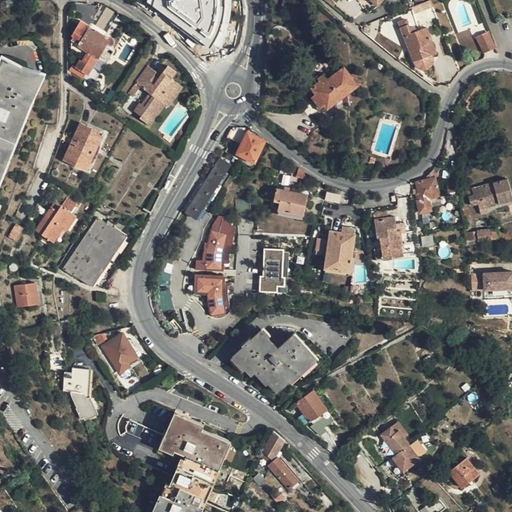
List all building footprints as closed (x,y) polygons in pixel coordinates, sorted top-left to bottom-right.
[(198,0),(155,0),(154,8),(169,13),(170,10),(175,12),(174,14),(171,24),(186,28),(187,28),(189,27),(190,25),(191,23),(198,0)] [(429,0),(418,4),(412,6),(415,13),(433,6),(434,6),(431,0),(429,0)] [(430,55),(434,54),(438,52),(428,27),(417,31),(413,32),(411,27),(408,18),(399,21),(416,63),(418,66),(422,68),(427,68),(430,67),(433,64),(430,55)] [(92,68),(104,48),(100,45),(105,38),(106,36),(96,31),(96,33),(89,29),(79,46),(88,51),(82,62),(92,68)] [(484,52),(495,46),(489,32),(477,37),(484,52)] [(109,40),(105,38),(100,45),(104,48),(109,40)] [(0,169),(37,76),(7,65),(0,81),(0,169)] [(346,94),(354,88),(348,80),(353,76),(358,83),(363,80),(356,71),(352,74),(344,65),(328,78),(323,82),(320,79),(312,86),(316,93),(313,96),(321,107),(325,104),(328,108),(346,94)] [(149,125),(164,104),(179,84),(173,79),(177,73),(168,66),(158,79),(154,85),(150,82),(154,76),(157,73),(148,66),(136,83),(141,87),(149,93),(153,96),(145,107),(141,105),(140,103),(134,111),(141,116),(140,119),(149,125)] [(319,77),(320,79),(323,82),(328,78),(324,73),(319,77)] [(158,79),(154,76),(150,82),(154,85),(158,79)] [(360,84),(358,83),(353,76),(348,80),(354,88),(360,84)] [(133,97),(141,87),(136,83),(129,93),(133,97)] [(464,93),(461,98),(469,103),(465,108),(471,112),(485,90),(474,83),(466,94),(464,93)] [(164,104),(166,105),(168,107),(183,87),(179,84),(164,104)] [(108,103),(115,93),(112,90),(105,100),(108,103)] [(149,93),(141,105),(145,107),(153,96),(149,93)] [(490,109),(495,102),(489,98),(485,105),(490,109)] [(151,127),(166,105),(164,104),(149,125),(151,127)] [(103,134),(81,124),(74,140),(64,159),(87,170),(103,134)] [(265,141),(248,133),(238,153),(255,162),(265,141)] [(230,165),(221,159),(187,211),(197,218),(230,165)] [(426,177),(425,178),(426,180),(417,182),(416,182),(419,195),(417,195),(418,200),(416,200),(418,213),(431,210),(429,199),(439,196),(439,193),(438,188),(441,188),(440,184),(437,185),(433,170),(433,171),(426,177)] [(511,200),(511,194),(508,180),(473,190),(475,196),(469,198),(472,207),(478,206),(479,210),(485,208),(511,200)] [(304,215),(308,196),(290,192),(285,191),(277,189),(274,201),(280,202),(279,210),(304,215)] [(70,195),(68,199),(76,205),(79,201),(70,195)] [(76,205),(68,199),(62,207),(56,203),(37,230),(45,235),(53,240),(54,241),(64,227),(62,226),(71,213),(76,205)] [(303,219),(304,215),(279,210),(278,214),(303,219)] [(374,214),(375,220),(387,218),(386,210),(376,211),(374,214)] [(76,216),(71,213),(62,226),(64,227),(67,229),(76,216)] [(395,217),(387,218),(375,220),(377,235),(380,235),(384,261),(393,260),(393,257),(404,255),(402,245),(404,245),(401,234),(401,231),(398,231),(396,224),(395,217)] [(125,235),(99,218),(63,270),(73,276),(74,275),(91,286),(125,235)] [(232,262),(232,221),(208,220),(208,260),(195,260),(195,270),(223,270),(223,262),(232,262)] [(404,223),(396,224),(398,231),(401,231),(401,234),(406,233),(404,223)] [(24,229),(16,225),(10,237),(17,241),(24,229)] [(477,232),(478,241),(498,239),(497,231),(477,232)] [(331,232),(325,268),(350,271),(352,256),(355,235),(331,232)] [(466,242),(478,241),(477,232),(466,233),(466,242)] [(45,235),(42,240),(50,245),(53,240),(45,235)] [(46,251),(50,245),(42,240),(41,239),(37,245),(46,251)] [(325,255),(326,239),(316,239),(315,255),(325,255)] [(263,248),(260,291),(286,293),(289,250),(263,248)] [(13,272),(15,272),(17,270),(18,268),(18,266),(17,265),(16,264),(14,263),(12,263),(10,265),(9,266),(9,268),(10,270),(11,272),(13,272)] [(511,272),(483,274),(485,290),(511,288),(511,272)] [(483,274),(471,276),(472,291),(485,290),(483,274)] [(194,295),(208,295),(208,315),(226,315),(227,275),(194,275),(194,295)] [(38,305),(35,283),(15,286),(18,307),(38,305)] [(264,328),(261,331),(268,338),(271,335),(264,328)] [(268,338),(261,331),(252,340),(244,347),(234,356),(246,369),(252,374),(254,373),(257,370),(269,383),(277,391),(289,381),(313,358),(293,336),(278,349),(268,338)] [(123,333),(103,346),(120,374),(130,367),(129,363),(138,357),(123,333)] [(313,358),(316,355),(295,333),(293,336),(313,358)] [(101,334),(92,336),(98,345),(104,341),(101,334)] [(241,345),(244,347),(252,340),(249,337),(241,345)] [(319,358),(316,355),(313,358),(289,381),(292,383),(319,358)] [(429,355),(424,359),(430,368),(435,365),(429,355)] [(243,372),(246,369),(234,356),(231,359),(243,372)] [(88,397),(91,396),(89,394),(91,369),(72,367),(72,372),(86,373),(84,393),(86,394),(87,395),(88,397)] [(266,385),(269,383),(257,370),(254,373),(266,385)] [(86,373),(72,372),(64,372),(63,392),(71,392),(71,395),(77,407),(77,409),(81,419),(84,417),(95,413),(88,397),(87,395),(86,394),(84,393),(86,373)] [(322,419),(328,415),(326,411),(327,410),(313,391),(297,403),(310,421),(319,415),(322,419)] [(99,414),(91,396),(88,397),(95,413),(84,417),(85,420),(99,414)] [(416,419),(421,426),(423,424),(414,410),(407,415),(412,421),(416,419)] [(175,412),(173,416),(202,429),(204,424),(175,412)] [(331,418),(328,415),(322,419),(325,423),(331,418)] [(406,446),(416,462),(435,448),(425,434),(425,433),(421,426),(416,419),(412,421),(407,415),(396,423),(409,444),(406,446)] [(200,434),(202,429),(173,416),(165,435),(161,445),(175,451),(186,456),(181,466),(173,485),(170,484),(166,482),(164,486),(161,493),(160,493),(151,511),(195,511),(199,504),(210,478),(225,444),(200,434)] [(154,460),(159,448),(161,445),(165,435),(130,419),(126,427),(127,432),(121,435),(124,442),(126,446),(128,448),(154,460)] [(232,442),(202,429),(200,434),(225,444),(229,447),(232,442)] [(285,441),(274,431),(263,451),(265,453),(274,461),(276,457),(285,441)] [(215,480),(229,447),(225,444),(210,478),(215,480)] [(173,454),(175,451),(161,445),(159,448),(173,454)] [(276,457),(274,461),(275,462),(270,466),(289,488),(297,480),(276,457)] [(127,469),(164,486),(166,482),(169,474),(132,458),(127,469)] [(449,472),(462,488),(479,475),(466,459),(449,472)] [(179,464),(174,476),(170,484),(173,485),(181,466),(179,464)] [(259,474),(253,479),(259,485),(264,479),(259,474)] [(215,480),(210,478),(199,504),(204,506),(215,480)] [(278,502),(284,498),(278,491),(272,495),(278,502)]
